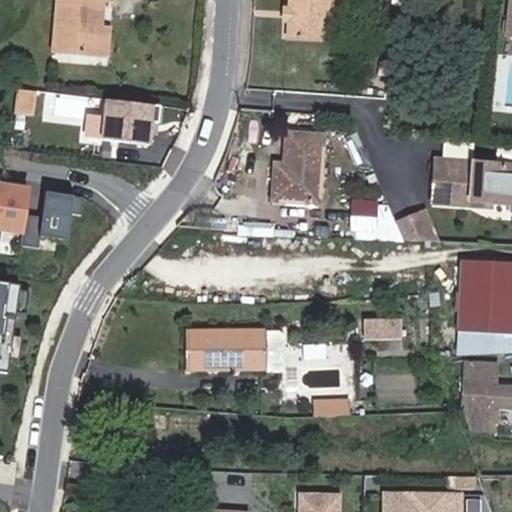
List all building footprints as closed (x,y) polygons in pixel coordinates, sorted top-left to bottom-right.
[(101,24),(111,25),(113,8),(113,0),(58,0),(59,2),(54,50),(98,55),(101,24)] [(339,0),(296,0),(296,13),(295,26),(295,44),(338,46),(339,0)] [(108,56),(111,25),(101,24),(98,55),(108,56)] [(36,93),(17,90),(14,114),(32,116),(36,93)] [(161,108),(108,101),(104,140),(150,145),(152,124),(158,125),(161,108)] [(277,181),(276,194),(324,196),(326,139),(287,137),(286,169),(285,181),(277,181)] [(506,202),(511,202),(511,167),(439,162),(437,200),(475,201),(495,202),(506,202)] [(277,168),(277,181),(285,181),(286,169),(277,168)] [(0,235),(1,230),(21,233),(19,247),(38,250),(40,236),(66,242),(70,215),(82,216),(84,199),(45,193),(42,217),(25,215),(28,191),(0,186),(0,235)] [(324,196),(276,194),(276,207),(323,209),(324,196)] [(377,231),(378,202),(350,201),(349,230),(377,231)] [(425,211),(396,224),(404,242),(413,242),(435,243),(440,244),(425,211)] [(511,268),(451,264),(446,331),(508,336),(508,333),(511,333),(511,268)] [(20,286),(0,282),(0,373),(7,374),(20,286)] [(361,316),(361,341),(401,341),(401,316),(361,316)] [(281,330),(268,330),(267,330),(186,331),(186,353),(196,353),(226,354),(261,354),(268,354),(284,354),(284,334),(281,330)] [(499,356),(508,336),(446,331),(445,358),(499,356)] [(284,354),(268,354),(261,354),(226,354),(196,353),(186,353),(186,369),(231,368),(233,364),(267,364),(267,372),(281,372),(284,368),(284,354)] [(461,377),(462,398),(479,398),(484,398),(483,376),(461,377)] [(479,398),(462,398),(463,408),(484,407),(484,398),(479,398)] [(313,418),(349,417),(349,403),(313,403),(313,418)] [(445,436),(444,422),(424,423),(425,438),(445,436)] [(97,483),(100,464),(73,460),(70,479),(97,483)] [(338,511),(339,495),(297,493),(295,511),(338,511)] [(462,511),(477,511),(480,495),(464,493),(462,511)] [(458,511),(458,501),(384,496),(382,511),(458,511)]
